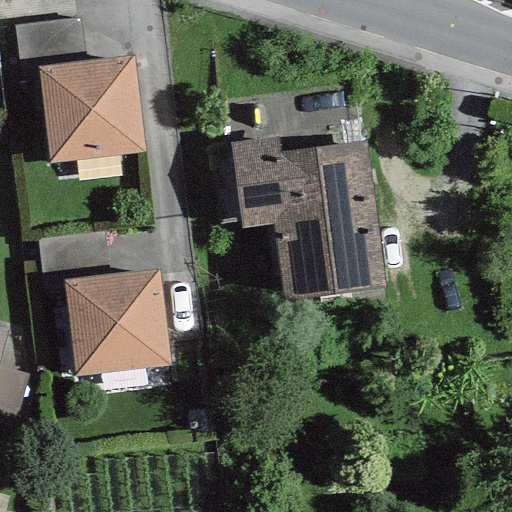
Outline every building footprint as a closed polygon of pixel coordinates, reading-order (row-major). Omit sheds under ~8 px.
[(37,69),(84,63),(79,19),(14,26),(19,71),(37,69)] [(84,63),(37,69),(48,164),(144,152),(132,57),(84,63)] [(277,136),(229,142),(241,228),(272,224),(282,303),(385,289),(365,142),(279,153),(277,136)] [(104,232),(36,240),(41,280),(109,272),(104,232)] [(158,270),(62,281),(73,377),(169,366),(158,270)] [(27,376),(0,368),(0,410),(17,415),(27,376)]
